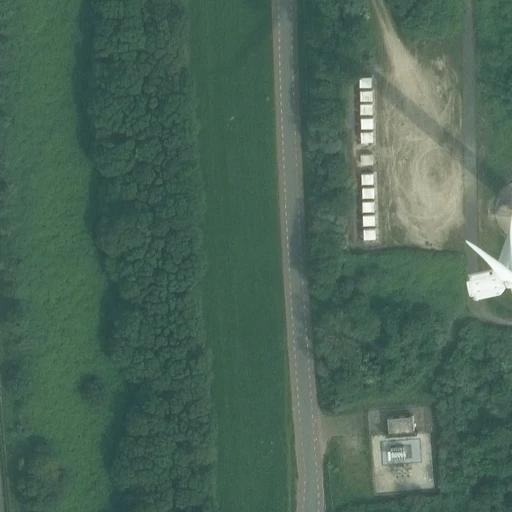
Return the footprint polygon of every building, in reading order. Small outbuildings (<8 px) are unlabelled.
[(421,94),(411,94),(412,143),(422,143),(421,94)] [(439,94),(429,94),(430,143),(440,143),(439,94)] [(457,94),(447,94),(448,142),(458,142),(457,94)] [(374,155),(361,156),(361,165),(374,165),(374,155)] [(422,159),(412,159),(413,208),(423,208),(422,159)] [(440,159),(430,159),(431,208),(441,208),(440,159)] [(458,159),(448,159),(449,207),(459,207),(458,159)] [(465,257),(464,226),(452,226),(453,257),(465,257)] [(415,416),(389,417),(390,435),(416,434),(415,416)]
